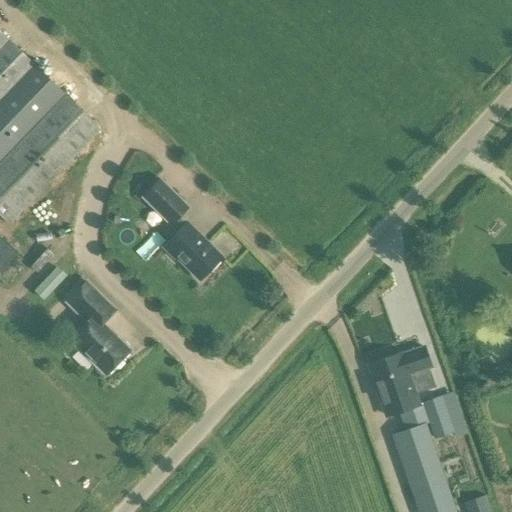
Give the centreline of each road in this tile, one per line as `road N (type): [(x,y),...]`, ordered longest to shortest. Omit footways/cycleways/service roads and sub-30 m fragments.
road 1 (unclassified): [(116,511),(511,83)]
road 2 (unknown): [(225,391),(95,256),(85,203),(129,126)]
road 3 (unknown): [(312,298),(129,126)]
road 4 (unknown): [(129,126),(0,4)]
